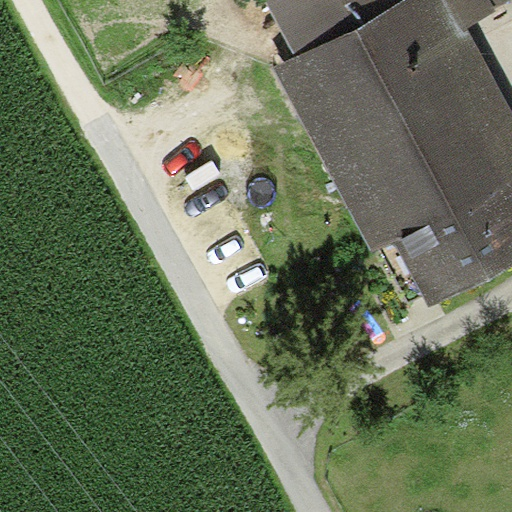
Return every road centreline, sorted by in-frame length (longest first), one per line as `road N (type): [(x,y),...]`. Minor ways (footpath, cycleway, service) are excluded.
road 1 (unclassified): [(307,511),(88,110)]
road 2 (track): [(88,110),(24,0)]
